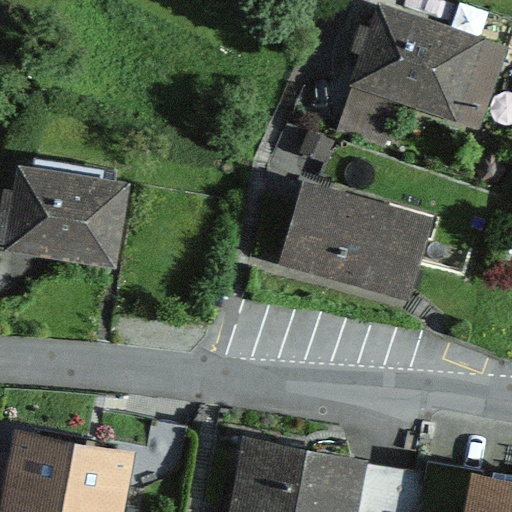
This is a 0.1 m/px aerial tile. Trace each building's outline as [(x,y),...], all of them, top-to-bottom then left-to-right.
[(511,29),(415,0),(388,0),(384,13),(370,9),(361,40),(375,44),(349,129),(396,144),(412,94),(493,119),(511,56),(511,29)] [(326,153),(335,132),(309,118),(298,139),(326,153)] [(134,171),(116,169),(118,159),(41,147),(40,156),(26,154),(22,180),(10,178),(1,241),(120,259),(134,171)] [(421,293),(442,201),(314,163),(290,253),(421,293)] [(137,511),(152,432),(34,411),(15,511),(137,511)] [(360,511),(375,443),(254,419),(235,511),(360,511)] [(511,511),(511,452),(489,449),(478,511),(511,511)] [(364,511),(411,511),(419,466),(373,459),(364,511)]
